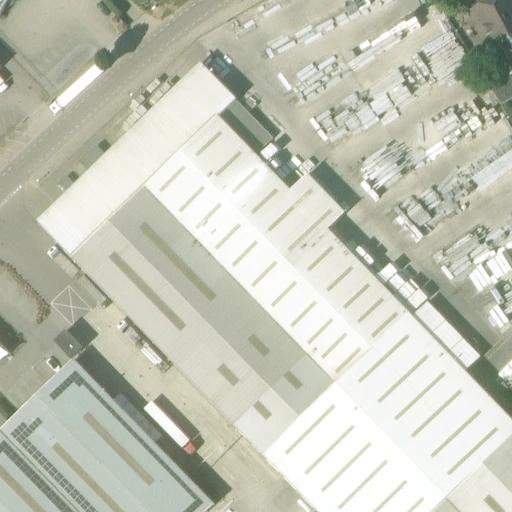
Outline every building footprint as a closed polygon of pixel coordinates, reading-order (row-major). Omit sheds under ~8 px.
[(0,0),(0,17),(2,14),(5,9),(9,4),(12,0),(0,0)] [(495,0),(473,12),(508,77),(511,74),(511,13),(511,1),(511,0),(495,0)] [(38,223),(48,234),(317,511),(511,511),(511,422),(328,233),(346,216),(308,176),(290,193),(256,158),(274,141),(201,65),(38,223)] [(79,350),(66,337),(59,344),(72,357),(79,350)] [(60,376),(0,433),(0,511),(209,511),(215,506),(214,505),(223,496),(203,476),(194,484),(74,362),(60,376)]
